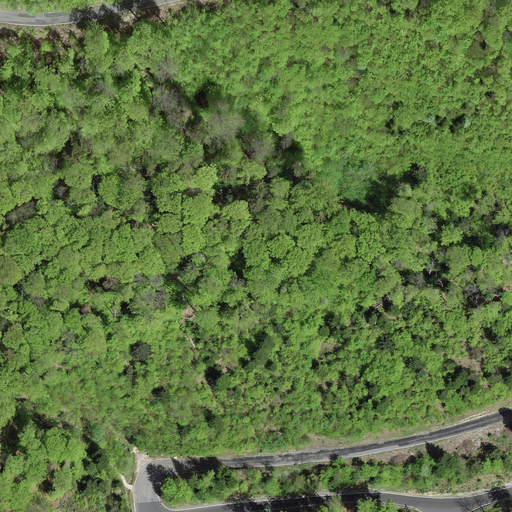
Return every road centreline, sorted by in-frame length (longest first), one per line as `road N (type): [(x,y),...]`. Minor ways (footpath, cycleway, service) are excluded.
road 1 (tertiary): [(151,511),(145,487),(156,471),(342,451),(511,410)]
road 2 (tertiary): [(511,491),(464,503),(356,496),(222,511)]
road 3 (tertiary): [(148,0),(74,15),(0,15)]
